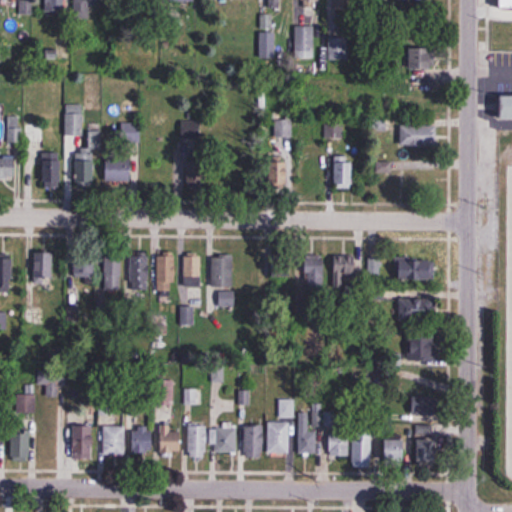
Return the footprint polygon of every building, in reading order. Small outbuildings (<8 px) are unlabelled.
[(46,0),(46,8),(64,8),(63,0),(46,0)] [(267,0),(267,9),(284,9),(284,0),(267,0)] [(511,0),(500,0),(501,9),(511,8),(511,0)] [(295,25),(295,55),(314,55),(314,25),(295,25)] [(349,37),(330,37),(330,62),(349,62),(349,37)] [(410,68),(435,68),(435,48),(410,48),(410,68)] [(311,94),(311,78),(299,78),(299,94),(311,94)] [(385,87),(346,87),(346,106),(385,106),(385,87)] [(503,119),(511,119),(511,95),(503,96),(503,119)] [(328,112),(335,113),(337,102),(330,101),(328,112)] [(84,105),(65,105),(65,138),(84,138),(84,105)] [(9,142),(18,142),(18,118),(9,118),(9,142)] [(292,119),(276,119),(276,138),(292,138),(292,119)] [(342,140),(342,121),(326,121),(326,140),(342,140)] [(182,140),(202,140),(202,122),(182,122),(182,140)] [(26,123),(26,143),(43,143),(43,123),(26,123)] [(122,143),(141,143),(141,123),(122,123),(122,143)] [(401,125),(401,146),(438,146),(438,125),(401,125)] [(43,188),(61,188),(61,154),(43,154),(43,188)] [(353,185),(353,156),(335,156),(335,185),(353,185)] [(16,158),(0,157),(0,178),(16,179),(16,158)] [(133,182),(133,158),(106,158),(106,182),(133,182)] [(75,159),(75,187),(94,187),(94,159),(75,159)] [(286,162),(276,165),(280,179),(290,177),(286,162)] [(191,163),(191,188),(204,188),(204,163),(191,163)] [(242,288),(260,288),(260,252),(242,252),(242,288)] [(35,253),(35,282),(53,282),(53,253),(35,253)] [(75,279),(95,279),(95,253),(75,253),(75,279)] [(202,288),(202,253),(185,253),(185,288),(202,288)] [(149,290),(149,255),(131,255),(131,290),(149,290)] [(158,291),(176,291),(176,255),(158,255),(158,291)] [(294,277),(294,255),(273,255),(273,277),(294,277)] [(0,256),(0,291),(12,292),(12,256),(0,256)] [(334,256),(334,288),(357,288),(357,256),(334,256)] [(122,290),(122,257),(105,257),(105,290),(122,290)] [(305,257),(305,290),(325,290),(325,257),(305,257)] [(229,258),(209,258),(209,286),(229,286),(229,258)] [(435,280),(435,259),(397,258),(397,279),(435,280)] [(438,299),(396,299),(396,320),(438,320),(438,299)] [(438,337),(409,337),(409,360),(438,360),(438,337)] [(17,413),(35,413),(35,393),(17,393),(17,413)] [(280,416),(294,416),(294,400),(280,400),(280,416)] [(299,413),(299,454),(317,454),(317,431),(309,431),(309,413),(299,413)] [(268,454),(289,454),(289,422),(268,422),(268,454)] [(104,455),(125,455),(125,425),(104,425),(104,455)] [(94,458),(94,426),(72,426),(72,458),(94,458)] [(173,426),(161,426),(161,454),(181,454),(181,430),(173,430),(173,426)] [(189,426),(189,456),(207,456),(207,426),(189,426)] [(264,426),(244,426),(244,457),(264,457),(264,426)] [(133,454),(152,454),(152,427),(133,427),(133,454)] [(213,427),(213,453),(237,453),(237,427),(213,427)] [(29,431),(12,431),(12,460),(29,460),(29,431)] [(372,432),(353,432),(353,463),(372,463),(372,432)] [(328,434),(328,455),(348,455),(348,434),(328,434)] [(385,437),(385,461),(406,461),(406,437),(385,437)] [(417,438),(418,462),(439,462),(438,438),(417,438)]
